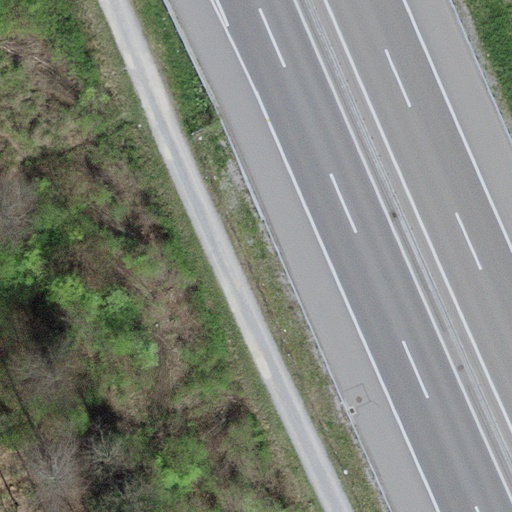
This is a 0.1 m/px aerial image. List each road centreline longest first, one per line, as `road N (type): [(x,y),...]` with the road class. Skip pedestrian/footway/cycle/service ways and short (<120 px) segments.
road 1 (track): [(114,0),(341,511)]
road 2 (motorway): [(256,0),(478,511)]
road 3 (motorway): [(511,339),(364,0)]
